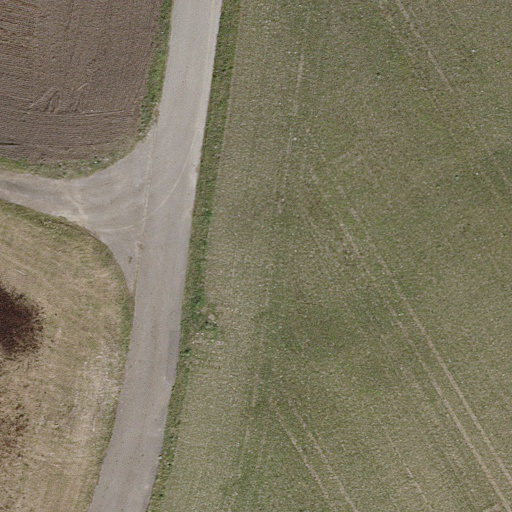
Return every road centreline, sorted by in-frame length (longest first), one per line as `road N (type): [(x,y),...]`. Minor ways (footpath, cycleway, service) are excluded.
road 1 (track): [(196,0),(138,425),(111,511)]
road 2 (track): [(166,229),(0,171)]
